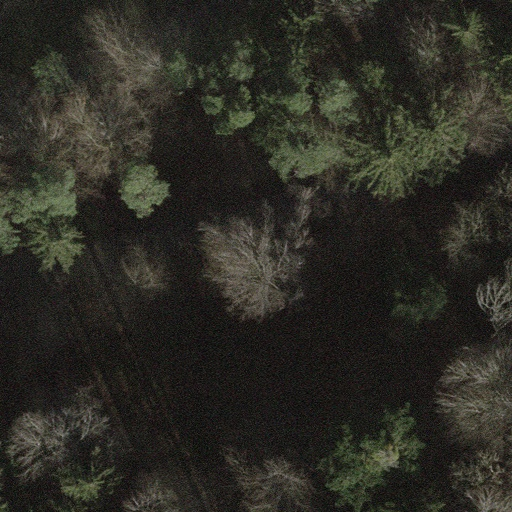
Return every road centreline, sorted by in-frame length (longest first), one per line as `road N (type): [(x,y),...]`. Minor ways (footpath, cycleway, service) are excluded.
road 1 (track): [(511,140),(0,257)]
road 2 (track): [(265,0),(0,125)]
